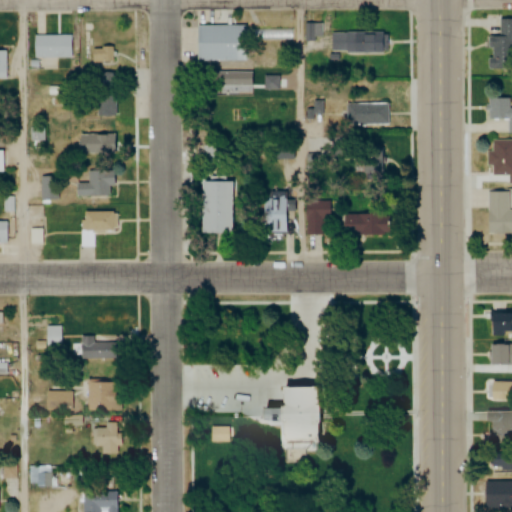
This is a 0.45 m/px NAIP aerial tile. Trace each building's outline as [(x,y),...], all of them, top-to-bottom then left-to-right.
[(492,36),(492,67),(511,66),(511,19),(499,19),(499,36),(492,36)] [(290,27),(197,27),(196,60),(246,60),(246,40),(290,40),(290,27)] [(331,52),(386,52),(386,31),(331,31),(331,52)] [(71,36),(34,36),(34,58),(71,58),(71,36)] [(92,49),(92,62),(114,62),(114,49),(92,49)] [(199,73),(199,89),(253,89),(253,73),(199,73)] [(116,75),(97,75),(97,116),(116,116),(116,75)] [(487,120),(507,120),(507,133),(511,133),(511,108),(511,98),(487,98),(487,120)] [(346,103),(346,125),(388,125),(388,103),(346,103)] [(511,140),(491,141),(491,151),(489,151),(488,177),(509,177),(509,184),(511,184),(511,140)] [(359,150),(359,177),(382,177),(382,150),(359,150)] [(87,170),(87,183),(70,183),(70,196),(114,196),(114,170),(87,170)] [(199,182),(199,235),(229,235),(229,182),(199,182)] [(511,234),(511,210),(507,210),(507,192),(487,192),(486,234),(511,234)] [(13,198),(5,198),(5,212),(14,212),(13,198)] [(293,198),(261,199),(261,235),(283,234),(283,211),(293,211),(293,198)] [(320,218),(330,218),(330,202),(305,202),(305,235),(320,235),(320,218)] [(95,247),(95,232),(118,232),(118,211),(81,211),(81,247),(95,247)] [(343,235),(379,235),(379,214),(343,214),(343,235)] [(30,244),(43,244),(43,231),(30,231),(30,244)] [(490,335),(511,335),(511,312),(490,312),(490,335)] [(45,326),(45,352),(64,352),(64,326),(45,326)] [(80,335),(80,358),(124,358),(124,335),(80,335)] [(511,363),(511,343),(489,344),(489,364),(511,363)] [(8,364),(0,363),(0,373),(8,373),(8,364)] [(113,410),(113,380),(86,380),(86,410),(113,410)] [(489,400),(511,399),(511,381),(489,381),(489,400)] [(310,385),(275,385),(275,407),(254,407),(254,421),(275,421),(276,441),(311,440),(310,385)] [(47,390),(71,390),(71,409),(47,409),(47,390)] [(488,422),(488,446),(511,445),(511,410),(484,411),(484,422),(488,422)] [(94,445),(102,445),(102,453),(121,453),(121,427),(94,427),(94,445)] [(29,485),(55,485),(55,466),(29,466),(29,485)] [(511,481),(483,481),(483,509),(511,509),(511,481)] [(117,511),(118,490),(82,490),(81,511),(117,511)]
